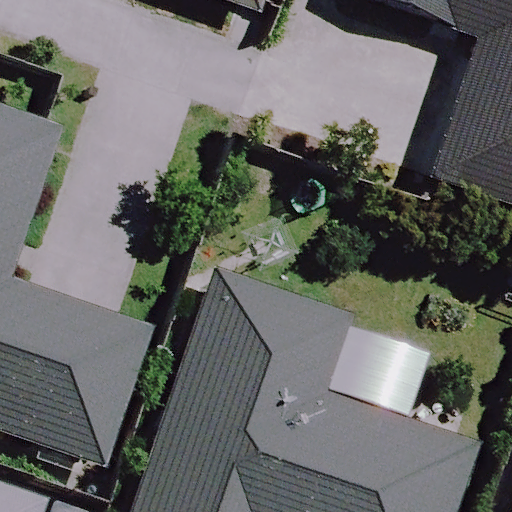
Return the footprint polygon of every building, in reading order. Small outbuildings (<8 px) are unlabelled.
[(256,0),(177,0),(249,24),(256,0)] [(511,0),(319,0),(473,49),(423,202),(511,230),(511,0)] [(0,273),(44,147),(0,131),(0,454),(79,482),(126,346),(0,301),(0,273)] [(336,329),(207,285),(128,511),(450,511),(467,464),(308,410),(336,329)] [(0,511),(25,511),(26,511),(0,503),(0,511)]
